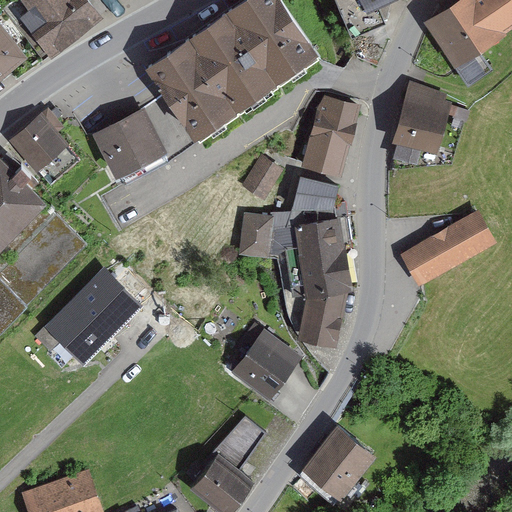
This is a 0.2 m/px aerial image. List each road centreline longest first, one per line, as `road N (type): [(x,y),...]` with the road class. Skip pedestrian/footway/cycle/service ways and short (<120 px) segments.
road 1 (residential): [(254,511),(363,336),(374,287),(374,168),(384,106),(425,0)]
road 2 (secondary): [(190,0),(0,118)]
